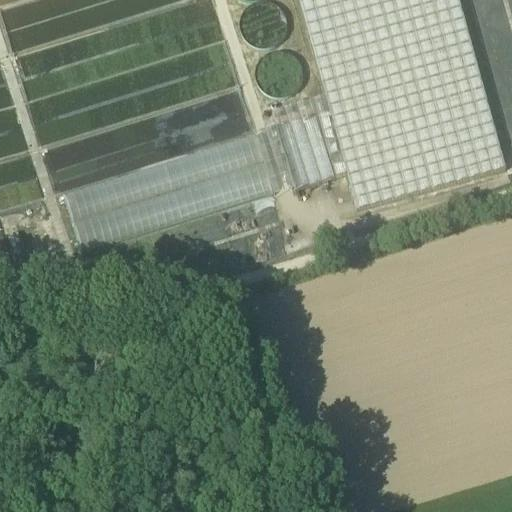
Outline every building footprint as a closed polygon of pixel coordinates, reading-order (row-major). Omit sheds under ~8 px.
[(297,0),(325,100),(347,179),(356,213),(505,172),(497,143),(457,0),(297,0)] [(261,52),(277,48),(286,32),(284,18),(275,9),(264,6),(250,10),(241,23),(241,36),(248,46),(261,52)] [(276,102),(292,97),(302,81),(299,68),(290,59),(279,55),(265,60),(256,72),(256,86),(263,96),(276,102)] [(296,194),(347,179),(325,100),(272,117),(277,133),(296,194)] [(273,197),(274,201),(296,194),(277,133),(254,140),(273,197)] [(63,199),(81,257),(273,197),(254,140),(254,139),(252,140),(63,199)]
